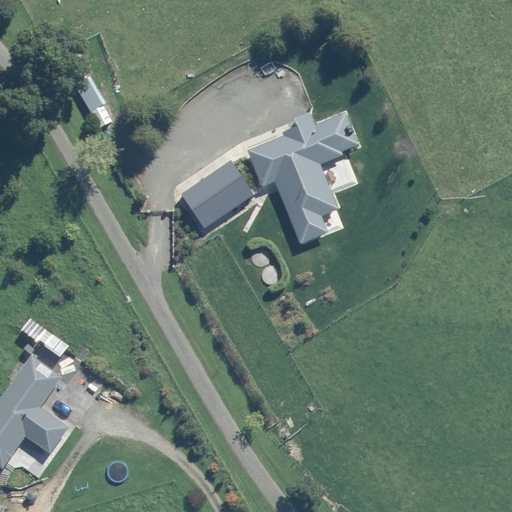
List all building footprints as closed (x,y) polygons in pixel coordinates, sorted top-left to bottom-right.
[(75,59),(61,67),(95,131),(109,123),(75,59)] [(257,188),(271,183),(297,246),(324,235),(317,217),(333,210),(316,166),(341,156),(340,151),(356,145),(343,112),(315,123),(311,112),(238,141),(257,188)] [(40,348),(51,334),(49,333),(39,325),(29,339),(40,348)] [(51,334),(40,348),(55,359),(65,345),(51,334)] [(42,473),(50,461),(45,457),(66,428),(39,408),(59,380),(28,358),(0,397),(0,470),(2,471),(14,453),(42,473)]
